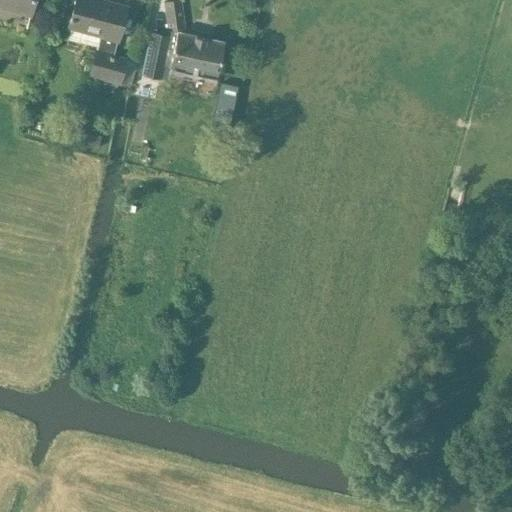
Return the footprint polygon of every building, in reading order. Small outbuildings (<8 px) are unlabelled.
[(0,0),(0,8),(29,16),(32,0),(0,0)] [(113,54),(116,41),(126,7),(101,0),(73,0),(66,28),(100,37),(96,51),(93,50),(87,77),(119,85),(127,58),(113,54)] [(216,73),(222,74),(225,62),(219,61),(223,43),(186,35),(180,0),(174,0),(162,2),(166,30),(165,37),(149,34),(142,76),(159,79),(162,67),(215,79),(216,74),(216,73)] [(198,118),(194,132),(222,140),(226,125),(198,118)] [(100,136),(90,135),(89,147),(99,148),(100,136)]
